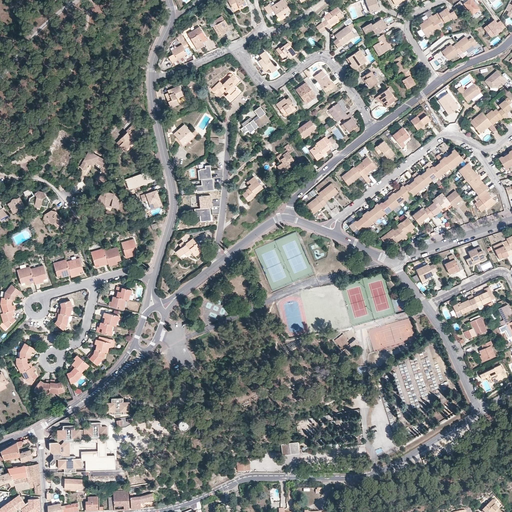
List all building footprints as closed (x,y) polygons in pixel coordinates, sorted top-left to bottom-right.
[(246,4),(244,0),(229,0),(228,1),(232,8),(238,5),(239,8),(246,4)] [(274,11),(278,17),(290,10),(283,0),(281,0),(271,7),(274,11)] [(370,12),(365,0),(362,0),(360,1),(365,14),(370,12)] [(377,4),(375,0),(365,0),(370,12),(373,11),(371,6),(377,4)] [(480,8),(474,0),(467,0),(464,3),(472,14),(480,8)] [(274,11),(271,7),(270,5),(264,8),(269,15),(274,11)] [(342,16),(337,7),(324,17),(326,20),(322,22),(327,28),(331,26),(330,25),(342,16)] [(449,13),(446,8),(433,17),(436,21),(439,27),(444,23),(443,22),(449,19),(452,17),(449,13)] [(439,27),(436,21),(433,17),(432,16),(428,18),(429,19),(419,26),(424,35),(431,30),(434,28),(435,29),(439,27)] [(361,27),(365,33),(372,29),(375,33),(386,27),(380,18),(374,22),(371,24),(370,23),(370,22),(361,27)] [(217,24),(213,26),(220,37),(223,35),(226,34),(225,33),(230,29),(224,20),(224,19),(216,23),(217,24)] [(494,19),(483,28),(486,31),(490,28),(494,33),(495,34),(505,26),(500,21),(497,23),(494,19)] [(322,32),(327,28),(322,22),(318,26),(322,32)] [(345,43),(344,42),(349,38),(349,39),(355,35),(347,26),(335,35),(342,45),(345,43)] [(199,27),(188,34),(196,47),(197,49),(204,45),(203,43),(202,42),(204,41),(207,39),(199,27)] [(177,36),(182,45),(172,51),(173,54),(168,57),(172,63),(177,60),(187,53),(184,48),(188,45),(181,34),(177,36)] [(376,38),(378,42),(372,46),(378,55),(389,49),(383,39),(385,38),(383,34),(376,38)] [(458,48),(461,53),(471,46),(473,48),(476,46),(471,38),(467,41),(465,37),(455,43),(457,47),(458,48)] [(385,38),(383,39),(389,49),(391,47),(385,38)] [(276,50),(281,57),(287,53),(289,57),(291,58),(296,54),(295,52),(288,42),(283,46),(282,45),(281,46),(282,47),(280,48),(279,47),(276,50)] [(457,47),(455,43),(452,46),(450,44),(440,51),(447,61),(457,53),(458,55),(461,53),(458,48),(457,47)] [(348,57),(355,68),(366,61),(359,50),(348,57)] [(277,69),(277,68),(271,61),(271,60),(264,51),(259,54),(262,58),(258,61),(265,71),(269,68),(271,72),(272,72),(277,69)] [(403,62),(401,63),(400,64),(398,61),(399,60),(402,58),(400,55),(393,60),(395,63),(392,64),(397,72),(401,70),(403,73),(410,69),(413,67),(411,64),(406,67),(403,62)] [(403,73),(402,74),(404,78),(402,79),(407,87),(415,83),(413,80),(411,77),(410,75),(413,73),(410,69),(403,73)] [(326,92),(334,87),(322,70),(314,76),(326,92)] [(506,81),(496,70),(484,80),(489,87),(494,87),(496,85),(498,85),(501,82),(502,84),(506,81)] [(370,87),(378,81),(371,71),(362,77),(364,81),(365,80),(370,87)] [(222,93),(225,90),(228,93),(226,96),(228,98),(229,99),(231,96),(233,98),(239,91),(232,83),(234,81),(230,77),(223,84),(220,81),(212,89),(217,94),(220,90),(222,93)] [(306,82),(296,90),(306,103),(316,96),(306,82)] [(461,93),(468,102),(474,97),(481,92),(474,83),(465,90),(462,86),(458,89),(461,93)] [(179,104),(177,98),(184,95),(179,85),(170,90),(171,92),(169,93),(165,95),(171,107),(179,104)] [(379,100),(380,99),(385,105),(386,106),(390,104),(394,101),(391,97),(392,95),(387,89),(375,98),(378,101),(379,100)] [(440,99),(445,106),(443,107),(449,114),(459,107),(448,93),(440,99)] [(499,104),(502,108),(498,111),(503,117),(504,119),(508,115),(506,113),(505,112),(509,109),(511,107),(509,104),(508,102),(511,100),(507,96),(499,104)] [(288,114),(287,112),(295,107),(289,98),(286,99),(283,101),(282,100),(276,104),(285,116),(288,114)] [(328,109),(337,122),(343,118),(347,115),(344,112),(347,110),(344,106),(343,104),(344,103),(341,99),(337,102),(337,103),(328,109)] [(258,116),(264,111),(260,106),(254,110),(258,116)] [(492,123),(493,124),(499,119),(500,120),(503,117),(498,111),(496,108),(493,111),(492,110),(485,115),(492,123)] [(255,129),(258,126),(260,129),(261,127),(260,127),(262,126),(263,126),(264,125),(264,124),(265,123),(266,124),(267,123),(267,122),(268,121),(268,122),(270,121),(265,113),(264,111),(258,116),(259,117),(254,121),(253,120),(252,120),(250,117),(242,124),(244,126),(241,129),(244,133),(248,130),(249,131),(253,127),(255,129)] [(430,119),(423,111),(410,120),(418,129),(421,126),(424,124),(430,119)] [(470,122),(480,133),(489,126),(492,123),(485,115),(482,112),(470,122)] [(343,118),(345,122),(343,124),(349,132),(357,126),(354,122),(356,121),(350,113),(347,115),(343,118)] [(316,128),(310,120),(297,129),(303,137),(314,129),(316,128)] [(133,143),(130,141),(139,132),(136,128),(137,127),(134,123),(126,131),(126,132),(126,133),(124,135),(123,136),(123,137),(117,143),(123,149),(125,151),(132,144),(133,143)] [(497,130),(493,124),(492,123),(489,126),(494,133),(497,130)] [(177,137),(182,143),(193,134),(184,124),(174,134),(177,137)] [(403,141),(403,140),(405,138),(406,139),(410,136),(403,127),(393,135),(402,147),(406,145),(403,141)] [(130,141),(133,143),(142,134),(139,132),(130,141)] [(52,155),(64,161),(74,143),(62,136),(56,147),(54,150),(52,155)] [(326,136),(316,143),(317,145),(310,150),(317,160),(323,155),(321,154),(325,151),(330,148),(329,147),(332,144),(328,139),(326,136)] [(379,154),(382,151),(388,158),(394,153),(384,140),(374,148),(379,154)] [(286,169),(291,165),(289,163),(294,160),(289,152),(292,149),(288,144),(284,147),(286,149),(288,151),(283,155),(281,153),(276,157),(279,160),(280,160),(282,162),(281,163),(277,166),(282,172),(286,168),(286,169)] [(463,158),(461,156),(455,149),(452,151),(451,154),(452,155),(451,156),(456,163),(463,158)] [(106,163),(89,154),(82,167),(87,170),(89,166),(90,164),(94,166),(95,165),(103,169),(106,163)] [(440,165),(439,166),(444,173),(450,168),(443,158),(439,154),(436,156),(439,161),(439,163),(440,165)] [(450,168),(456,163),(451,156),(449,158),(448,156),(446,156),(443,158),(450,168)] [(511,164),(507,157),(505,158),(504,156),(501,156),(498,158),(503,166),(505,169),(509,167),(511,164)] [(371,179),(366,173),(370,169),(371,169),(371,168),(375,165),(368,157),(363,161),(356,167),(362,175),(367,182),(371,179)] [(468,162),(466,163),(460,168),(459,170),(464,176),(470,171),(469,169),(471,168),(470,165),(468,162)] [(200,179),(211,178),(209,165),(204,166),(204,168),(200,169),(200,170),(197,170),(198,179),(200,179)] [(356,167),(355,166),(342,176),(349,185),(362,175),(356,167)] [(426,169),(426,171),(427,173),(425,174),(430,181),(437,176),(430,168),(429,166),(426,169)] [(433,166),(430,168),(437,176),(438,178),(444,173),(439,166),(437,167),(436,166),(433,166)] [(157,179),(152,168),(126,179),(130,189),(157,179)] [(471,172),(470,171),(464,176),(468,182),(478,174),(476,172),(473,171),(471,172)] [(420,173),(417,176),(424,186),(430,181),(425,174),(424,175),(422,174),(420,173)] [(479,173),(478,174),(468,182),(473,188),(479,183),(482,181),(481,180),(480,177),(482,176),(479,173)] [(255,195),(255,194),(263,187),(254,176),(247,183),(249,185),(248,186),(249,187),(250,188),(247,191),(242,195),(248,201),(255,195)] [(415,182),(413,184),(418,191),(424,186),(417,176),(414,178),(413,181),(415,182)] [(200,179),(201,185),(195,186),(195,192),(213,189),(212,178),(211,178),(200,179)] [(402,183),(411,194),(412,196),(418,191),(413,184),(411,185),(410,183),(408,183),(405,180),(402,183)] [(486,184),(483,183),(482,181),(479,183),(473,188),(478,194),(486,189),(488,186),(486,184)] [(326,202),(330,199),(339,192),(332,183),(319,193),(320,195),(326,202)] [(401,191),(399,192),(405,199),(411,194),(402,183),(399,185),(400,187),(400,189),(401,191)] [(155,207),(162,204),(158,194),(156,194),(155,190),(152,192),(150,187),(143,190),(145,194),(141,196),(143,201),(148,199),(150,203),(153,202),(155,207)] [(462,198),(456,189),(446,197),(451,203),(454,207),(457,204),(456,203),(462,198)] [(477,195),(480,199),(475,203),(481,211),(487,206),(495,200),(486,189),(478,194),(477,195)] [(399,204),(405,199),(399,192),(398,190),(396,191),(394,192),(392,190),(389,192),(391,194),(399,204)] [(442,192),(435,198),(443,207),(445,206),(446,204),(448,205),(451,203),(446,197),(442,192)] [(104,205),(104,204),(111,206),(111,209),(117,210),(117,208),(118,206),(118,203),(118,200),(116,197),(114,195),(112,193),(110,193),(108,193),(105,193),(104,194),(102,195),(99,197),(101,197),(99,205),(102,206),(103,206),(104,205)] [(29,201),(28,206),(45,211),(47,206),(48,205),(43,196),(38,194),(34,196),(34,198),(29,201)] [(389,201),(387,202),(393,208),(399,204),(391,194),(388,196),(388,199),(389,201)] [(211,207),(210,195),(199,197),(200,208),(211,207)] [(326,202),(320,195),(308,205),(315,213),(324,206),(327,203),(326,202)] [(12,200),(11,201),(10,203),(7,204),(12,214),(16,212),(15,210),(19,208),(20,210),(24,209),(19,199),(16,200),(14,199),(13,200),(12,200)] [(377,203),(379,204),(385,212),(386,213),(393,208),(387,202),(386,203),(384,201),(381,201),(380,200),(377,203)] [(424,210),(431,218),(440,210),(434,202),(424,210)] [(374,211),(379,217),(385,212),(379,204),(377,203),(374,205),(374,208),(375,209),(374,211)] [(214,222),(211,207),(200,208),(192,209),(191,223),(214,222)] [(422,208),(413,215),(421,226),(431,218),(424,210),(422,208)] [(373,222),(379,217),(374,211),(372,212),(371,210),(368,210),(365,212),(373,222)] [(363,219),(362,220),(367,227),(373,222),(365,212),(362,215),(362,217),(363,219)] [(56,231),(63,226),(55,215),(51,213),(43,218),(49,227),(51,227),(53,227),(56,231)] [(367,227),(362,220),(360,218),(359,217),(358,219),(359,220),(356,220),(353,222),(361,232),(363,229),(367,227)] [(408,217),(402,222),(409,231),(415,226),(408,217)] [(409,231),(402,222),(381,238),(385,243),(389,240),(392,243),(395,241),(397,239),(399,240),(402,238),(403,240),(408,236),(406,234),(409,231)] [(184,253),(187,255),(192,251),(195,255),(202,250),(193,238),(186,244),(183,241),(179,244),(181,247),(176,251),(180,256),(184,253)] [(134,239),(121,243),(126,258),(130,256),(129,255),(134,254),(134,255),(139,254),(134,239)] [(495,250),(498,258),(502,256),(503,258),(511,253),(511,250),(511,249),(509,246),(507,241),(502,243),(502,242),(493,246),(495,250)] [(486,259),(480,246),(468,251),(470,257),(466,259),(468,266),(474,263),(473,261),(480,258),(481,260),(481,261),(486,259)] [(122,262),(117,248),(105,251),(108,263),(109,265),(113,264),(113,263),(117,262),(118,263),(122,262)] [(104,265),(108,263),(105,251),(104,249),(91,253),(95,267),(99,266),(99,265),(104,263),(104,265)] [(448,257),(450,261),(444,264),(449,274),(450,273),(451,273),(455,271),(456,272),(460,271),(452,255),(448,257)] [(80,274),(84,273),(79,258),(67,262),(71,275),(71,277),(76,275),(75,274),(80,273),(80,274)] [(66,276),(71,275),(67,262),(66,260),(53,264),(58,278),(62,277),(62,276),(66,275),(66,276)] [(433,274),(428,264),(416,269),(421,280),(427,277),(433,274)] [(48,280),(44,266),(31,269),(34,282),(35,284),(39,283),(39,282),(43,280),(43,282),(48,280)] [(31,269),(30,267),(17,271),(22,285),(25,284),(25,283),(30,281),(30,283),(34,282),(31,269)] [(15,295),(14,294),(16,293),(17,294),(19,295),(22,292),(12,284),(6,291),(4,298),(12,300),(14,300),(15,295)] [(128,300),(129,295),(130,295),(132,290),(117,286),(116,291),(118,292),(118,294),(117,297),(125,299),(128,300)] [(486,292),(487,291),(491,300),(494,298),(489,287),(484,289),(486,292)] [(491,300),(487,291),(486,292),(474,297),(478,306),(480,305),(491,300)] [(123,304),(125,299),(117,297),(113,296),(113,300),(112,302),(110,301),(109,306),(124,309),(125,305),(123,304)] [(468,298),(468,300),(461,303),(459,304),(458,303),(452,306),(454,309),(456,314),(461,312),(462,314),(478,306),(474,297),(473,296),(468,298)] [(2,298),(1,303),(4,313),(13,310),(16,309),(14,305),(12,305),(10,306),(10,303),(11,303),(12,300),(4,298),(2,298)] [(62,307),(63,308),(63,310),(61,309),(59,309),(58,313),(69,316),(70,316),(72,306),(70,300),(61,303),(62,307)] [(511,320),(510,316),(511,315),(511,314),(507,304),(498,309),(503,320),(500,322),(502,326),(507,324),(511,321),(511,320)] [(12,317),(11,318),(10,315),(12,315),(14,314),(13,310),(4,313),(1,313),(4,323),(8,327),(15,320),(12,317)] [(118,320),(119,316),(104,312),(103,317),(105,317),(105,319),(104,323),(112,325),(116,326),(117,320),(118,320)] [(63,330),(67,325),(69,316),(58,313),(57,313),(56,317),(59,318),(60,318),(60,321),(58,320),(55,323),(63,330)] [(477,335),(486,331),(480,317),(470,322),(473,328),(477,335)] [(100,326),(100,328),(98,327),(97,332),(111,336),(112,331),(111,330),(112,325),(104,323),(101,322),(100,326)] [(469,329),(464,332),(467,339),(472,337),(469,329)] [(341,335),(335,340),(342,350),(346,347),(349,344),(346,340),(341,335)] [(110,348),(111,343),(97,339),(95,344),(97,345),(96,347),(96,350),(105,352),(108,352),(109,347),(110,348)] [(482,344),(484,348),(483,348),(479,350),(481,355),(484,361),(495,356),(490,346),(492,345),(490,341),(482,344)] [(346,347),(351,353),(361,346),(359,344),(357,343),(355,343),(353,342),(352,343),(349,344),(346,347)] [(36,349),(25,343),(20,352),(20,358),(27,358),(30,358),(30,354),(29,353),(30,351),(32,352),(34,353),(36,349)] [(94,354),(96,355),(93,357),(92,356),(91,354),(88,357),(97,365),(104,358),(105,352),(96,350),(95,350),(94,354)] [(86,369),(89,365),(78,355),(75,359),(76,360),(75,362),(72,364),(73,366),(81,372),(85,368),(86,369)] [(17,358),(17,363),(21,372),(23,372),(32,367),(30,363),(28,364),(27,364),(26,362),(27,362),(27,358),(20,358),(17,358)] [(492,383),(503,378),(500,370),(503,369),(500,365),(480,374),(482,379),(487,377),(489,376),(491,379),(492,383)] [(37,376),(34,373),(33,374),(32,372),(33,371),(36,370),(34,366),(32,367),(23,372),(27,381),(32,384),(37,376)] [(73,371),(74,372),(72,374),(71,372),(67,374),(71,383),(76,381),(83,374),(81,372),(73,366),(71,369),(73,371)] [(57,383),(57,385),(55,385),(55,383),(55,380),(51,380),(51,381),(50,392),(59,393),(64,391),(61,382),(57,383)] [(46,385),(44,385),(44,383),(40,381),(35,389),(40,392),(49,394),(50,392),(51,381),(46,381),(46,383),(46,385)] [(112,414),(116,414),(122,414),(124,414),(124,411),(130,411),(130,401),(124,401),(124,397),(112,397),(112,401),(107,401),(107,411),(112,411),(112,414)] [(186,419),(184,418),(183,418),(181,419),(179,420),(178,422),(178,423),(178,424),(179,426),(180,427),(181,428),(183,429),(184,429),(186,428),(187,427),(188,426),(188,425),(189,422),(187,420),(186,419)] [(70,451),(70,441),(75,441),(75,438),(81,438),(81,436),(90,436),(91,438),(98,438),(104,438),(104,436),(108,436),(108,426),(102,426),(102,422),(90,422),(90,426),(85,426),(85,429),(75,429),(75,425),(63,425),(63,429),(57,429),(57,439),(63,439),(64,441),(61,444),(59,442),(50,442),(50,451),(54,453),(58,453),(59,456),(64,456),(64,458),(59,459),(59,468),(65,468),(65,472),(76,472),(76,467),(82,467),(81,460),(81,458),(76,458),(76,455),(71,456),(70,451)] [(104,438),(98,438),(98,451),(98,455),(107,455),(106,438),(104,438)] [(19,451),(16,442),(0,451),(2,455),(4,459),(19,456),(19,453),(19,451)] [(300,452),(298,442),(281,444),(282,454),(300,452)] [(32,458),(30,449),(19,453),(19,456),(21,461),(32,458)] [(98,455),(98,451),(81,451),(81,460),(85,460),(85,469),(115,469),(114,455),(107,455),(98,455)] [(58,453),(54,453),(54,459),(53,459),(50,462),(50,465),(53,464),(56,461),(56,458),(59,459),(64,458),(64,456),(59,456),(58,453)] [(27,465),(29,475),(39,473),(38,463),(27,465)] [(27,465),(25,465),(17,467),(16,467),(18,478),(27,475),(29,475),(27,465)] [(15,484),(13,479),(12,479),(9,472),(4,473),(2,468),(2,467),(0,467),(0,483),(1,483),(4,485),(8,490),(11,486),(15,484)] [(18,478),(16,467),(12,467),(11,467),(7,468),(9,472),(12,479),(13,479),(18,478)] [(29,486),(29,487),(35,486),(35,493),(41,493),(39,473),(29,475),(27,475),(29,486)] [(29,486),(27,475),(18,478),(13,479),(15,484),(16,490),(16,491),(28,489),(29,486)] [(82,488),(82,479),(64,478),(64,488),(82,488)] [(0,498),(9,496),(8,491),(0,490),(0,498)] [(126,509),(129,509),(128,490),(113,491),(113,496),(114,510),(126,509)] [(141,502),(147,500),(153,498),(152,492),(145,494),(147,498),(140,500),(141,502)] [(27,505),(26,503),(20,494),(0,507),(0,511),(21,511),(23,511),(21,509),(27,505)] [(145,494),(140,496),(130,497),(131,509),(148,507),(148,504),(147,501),(147,500),(141,502),(140,500),(147,498),(145,494)] [(98,510),(97,496),(87,497),(88,500),(88,501),(85,501),(86,510),(98,510)] [(40,510),(40,499),(28,499),(28,502),(26,503),(27,505),(21,509),(23,511),(21,511),(37,511),(40,511),(40,510)] [(61,511),(61,505),(60,503),(52,505),(52,500),(47,501),(47,506),(47,511),(61,511)] [(486,511),(488,511),(489,511),(490,511),(496,511),(498,510),(494,505),(494,502),(493,501),(484,510),(486,511)] [(66,511),(78,509),(77,502),(61,505),(61,511),(66,511)]
